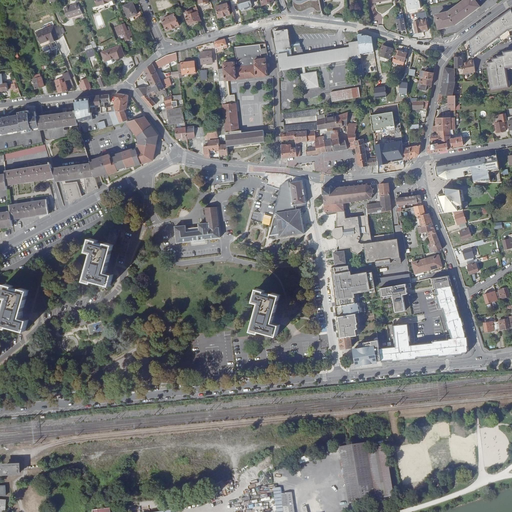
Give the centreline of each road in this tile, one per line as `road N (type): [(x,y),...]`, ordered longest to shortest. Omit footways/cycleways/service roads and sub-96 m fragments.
road 1 (tertiary): [(39,405),(337,376)]
road 2 (unknown): [(24,511),(16,483),(33,469),(226,447),(235,466)]
road 3 (residential): [(0,361),(49,318),(110,297),(144,215),(143,176)]
road 4 (residential): [(451,46),(284,19)]
road 5 (residential): [(143,176),(0,248)]
road 6 (tertiary): [(337,376),(480,360)]
road 7 (unclassified): [(460,296),(421,162)]
road 8 (residential): [(177,155),(309,176)]
road 9 (residential): [(127,84),(0,106)]
road 10 (residential): [(284,19),(164,50)]
road 11 (unclassified): [(421,162),(435,80),(451,46)]
